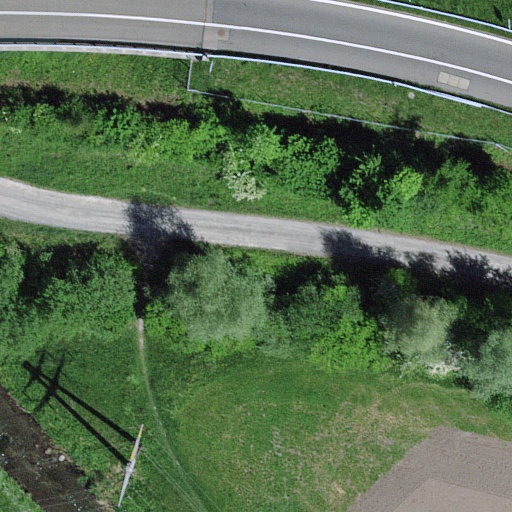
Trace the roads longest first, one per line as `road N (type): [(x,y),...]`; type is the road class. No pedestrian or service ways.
road 1 (track): [(0,205),(341,249),(511,288)]
road 2 (motorway): [(12,0),(308,22),(511,69)]
